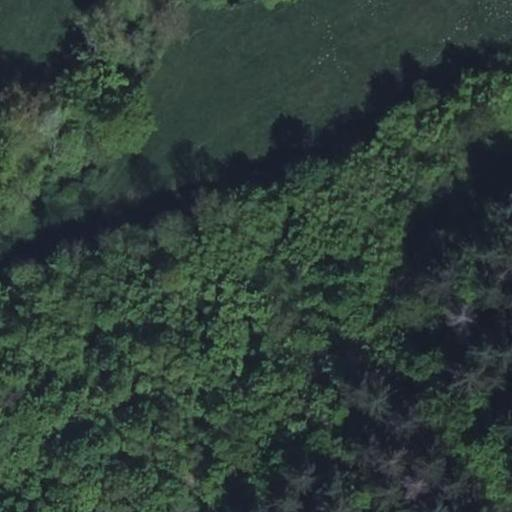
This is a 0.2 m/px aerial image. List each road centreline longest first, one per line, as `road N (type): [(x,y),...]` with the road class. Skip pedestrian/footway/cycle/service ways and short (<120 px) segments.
road 1 (track): [(0,279),(359,183),(511,89)]
road 2 (track): [(511,121),(216,511)]
